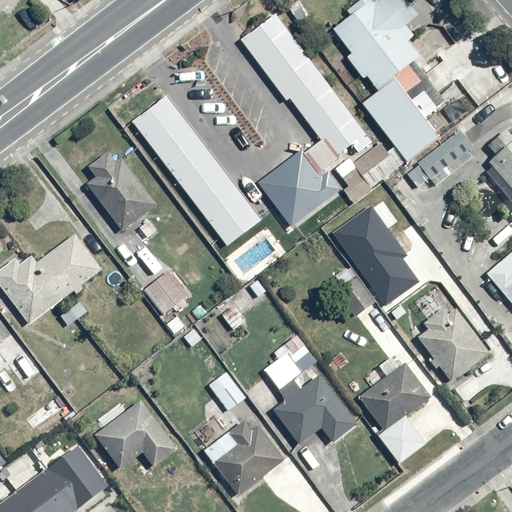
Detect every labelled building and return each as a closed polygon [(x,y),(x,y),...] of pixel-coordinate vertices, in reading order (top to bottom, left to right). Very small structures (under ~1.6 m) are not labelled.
[(268,0),(255,0),(110,101),(248,283),(397,167),(268,0)] [(411,41),(418,35),(411,25),(419,19),(405,0),(369,0),(331,28),(350,53),(346,56),(362,79),(366,76),(377,91),(361,103),(404,162),(436,138),(421,117),(444,100),(428,79),(434,74),(447,90),(479,67),(457,37),(425,61),(421,55),(411,41)] [(511,203),(511,120),(494,135),(505,148),(482,166),(511,203)] [(477,154),(459,131),(403,173),(421,196),(477,154)] [(89,166),(95,176),(85,183),(118,228),(154,201),(122,157),(116,161),(110,151),(89,166)] [(0,268),(0,286),(27,323),(101,270),(73,234),(36,262),(31,257),(20,266),(13,258),(0,268)] [(511,249),(485,270),(511,305),(511,249)] [(433,270),(421,255),(407,267),(419,282),(433,270)] [(192,295),(172,269),(147,288),(167,314),(192,295)] [(378,298),(361,272),(343,284),(360,310),(378,298)] [(439,309),(414,327),(451,378),(489,351),(447,292),(434,302),(439,309)] [(43,370),(13,330),(0,339),(0,371),(5,367),(20,387),(43,370)] [(368,377),(372,383),(355,396),(370,416),(380,430),(375,434),(397,463),(425,443),(404,414),(429,396),(404,360),(388,372),(384,366),(368,377)] [(245,398),(224,371),(207,384),(228,411),(245,398)] [(301,442),(318,429),(329,443),(332,441),(355,424),(317,374),(299,388),(291,378),(275,390),(284,401),(275,407),(301,442)] [(63,407),(53,393),(22,417),(32,430),(63,407)] [(282,457),(248,414),(229,429),(219,417),(194,436),(239,492),(282,457)] [(221,511),(194,475),(146,510),(147,511),(221,511)]
